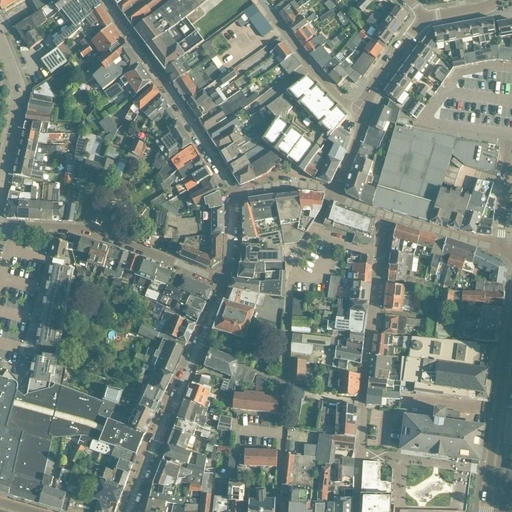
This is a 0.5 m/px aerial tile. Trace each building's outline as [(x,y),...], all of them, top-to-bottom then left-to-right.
[(0,0),(0,7),(2,10),(19,0),(0,0)] [(58,12),(74,0),(56,0),(52,3),(53,4),(38,12),(13,29),(15,28),(21,38),(58,12)] [(55,0),(31,0),(38,12),(53,4),(52,3),(55,0)] [(98,2),(96,0),(74,0),(58,12),(70,29),(56,42),(59,47),(60,48),(64,44),(79,31),(77,27),(101,8),(98,2)] [(123,0),(121,2),(117,5),(117,6),(124,16),(143,0),(123,0)] [(171,2),(172,0),(148,0),(144,3),(125,18),(133,28),(134,30),(171,2)] [(172,0),(171,2),(134,30),(148,48),(185,18),(207,0),(172,0)] [(165,71),(187,54),(204,42),(192,26),(205,16),(205,15),(223,0),(207,0),(185,18),(148,48),(165,71)] [(303,3),(309,0),(303,0),(297,5),(292,0),(286,0),(275,9),(284,21),(297,10),(304,4),(303,3)] [(289,28),(302,17),(300,15),(301,14),(298,10),(304,6),(306,9),(311,5),(309,2),(310,0),(309,0),(303,3),(304,4),(297,10),(284,21),(289,28)] [(329,0),(324,5),(330,11),(335,6),(329,0)] [(374,0),(363,0),(356,7),(362,13),(374,0)] [(379,5),(377,8),(388,16),(401,25),(408,15),(396,6),(392,11),(387,7),(386,8),(380,4),(379,5)] [(249,20),(260,13),(254,5),(243,12),(249,20)] [(113,25),(107,16),(101,8),(77,27),(79,31),(85,39),(80,44),(84,48),(79,52),(79,53),(113,25)] [(260,13),(249,20),(263,38),(273,31),(260,13)] [(349,22),(344,17),(340,13),(337,16),(341,21),(340,22),(344,27),(349,22)] [(294,35),(309,26),(308,25),(313,21),(314,23),(318,19),(314,14),(305,21),(302,17),(289,28),(294,35)] [(372,14),(369,19),(375,23),(378,19),(372,14)] [(388,16),(381,27),(393,36),(401,25),(388,16)] [(369,19),(366,23),(377,31),(370,39),(373,42),(381,48),(383,49),(393,36),(381,27),(375,23),(369,19)] [(493,19),(481,21),(484,36),(485,43),(490,42),(489,35),(496,34),(495,29),(494,25),(493,19)] [(484,36),(481,21),(469,23),(472,38),(479,37),(480,44),(485,43),(484,36)] [(511,21),(498,24),(500,37),(506,36),(511,35),(511,21)] [(460,41),(472,38),(469,23),(457,25),(460,41)] [(102,58),(123,40),(113,25),(79,53),(83,58),(92,52),(89,47),(93,45),(102,58)] [(463,55),(460,41),(457,25),(446,27),(448,43),(455,41),(457,52),(456,52),(457,59),(464,58),(463,55)] [(309,26),(294,35),(303,46),(317,36),(309,26)] [(448,43),(446,27),(433,30),(434,30),(431,31),(436,45),(444,43),(445,52),(450,51),(448,43)] [(358,35),(352,43),(355,47),(357,48),(362,42),(368,46),(364,51),(365,52),(376,60),(376,59),(383,50),(383,49),(381,48),(373,42),(370,39),(363,32),(362,31),(360,33),(358,35)] [(431,52),(436,45),(431,31),(421,44),(431,52)] [(21,38),(29,48),(30,50),(37,45),(28,33),(21,38)] [(312,42),(304,48),(310,56),(322,47),(326,44),(328,42),(321,34),(312,42)] [(336,38),(330,43),(334,48),(340,43),(336,38)] [(133,63),(128,54),(121,45),(124,43),(123,41),(123,40),(102,58),(98,62),(80,80),(85,86),(88,82),(89,83),(93,79),(103,91),(139,64),(138,63),(137,63),(136,62),(133,63)] [(328,42),(326,44),(331,50),(332,50),(334,48),(330,43),(330,42),(329,41),(328,42)] [(350,42),(346,46),(353,53),(356,51),(354,49),(353,49),(354,48),(355,47),(352,43),(350,42)] [(208,43),(202,47),(211,60),(217,57),(208,43)] [(284,62),(284,63),(293,57),(292,55),(283,43),(274,49),(276,52),(284,62)] [(72,54),(68,49),(64,44),(60,48),(68,58),(72,54)] [(431,52),(421,44),(420,44),(413,54),(429,66),(436,56),(431,52)] [(490,49),(486,50),(489,61),(493,61),(498,61),(499,46),(490,47),(490,49)] [(68,58),(60,48),(59,47),(41,60),(51,74),(67,62),(66,60),(68,58)] [(322,47),(310,56),(317,65),(322,70),(332,61),(322,47)] [(488,62),(486,50),(482,51),(481,47),(473,48),(474,53),(475,53),(475,56),(476,64),(488,62)] [(505,61),(506,49),(499,49),(498,61),(505,61)] [(218,55),(225,66),(230,63),(222,52),(218,55)] [(353,67),(352,69),(355,71),(357,72),(362,76),(363,77),(364,77),(364,76),(371,65),(372,66),(376,60),(365,52),(360,59),(354,66),(353,67)] [(169,78),(198,55),(196,53),(190,57),(187,54),(165,71),(169,78)] [(476,64),(475,56),(475,53),(474,53),(463,55),(464,58),(465,66),(476,64)] [(332,61),(322,70),(328,76),(339,66),(345,61),(346,60),(340,54),(332,61)] [(430,66),(429,66),(413,54),(406,64),(419,73),(423,76),(430,66)] [(169,78),(173,83),(191,71),(189,68),(199,61),(196,58),(199,56),(198,55),(169,78)] [(284,63),(280,66),(289,76),(290,76),(301,66),(293,57),(284,63)] [(453,68),(465,66),(464,58),(457,59),(451,60),(453,68)] [(339,66),(328,76),(338,86),(348,77),(350,79),(355,85),(362,76),(357,72),(355,71),(352,69),(353,67),(350,64),(349,65),(345,61),(339,66)] [(222,77),(222,76),(213,63),(209,65),(211,67),(204,72),(201,67),(191,71),(173,83),(187,104),(222,77)] [(414,79),(419,73),(406,64),(399,73),(411,83),(412,82),(414,84),(417,81),(414,79)] [(446,78),(450,73),(444,68),(440,68),(437,65),(434,69),(446,78)] [(120,81),(121,82),(105,93),(107,97),(110,102),(124,92),(122,89),(125,87),(133,99),(144,89),(152,83),(140,66),(120,81)] [(442,84),(446,78),(434,69),(431,73),(436,76),(435,78),(442,84)] [(187,104),(191,110),(207,98),(204,94),(209,90),(210,92),(213,90),(214,92),(220,89),(237,77),(232,70),(223,77),(222,76),(222,77),(187,104)] [(404,92),(411,83),(399,73),(392,83),(404,92)] [(260,76),(254,81),(258,86),(264,81),(260,76)] [(309,115),(327,97),(308,77),(300,83),(287,93),(309,115)] [(397,102),(404,92),(392,83),(385,93),(397,102)] [(420,89),(426,93),(429,89),(423,85),(420,89)] [(140,111),(160,95),(154,87),(134,104),(134,105),(125,120),(133,125),(136,120),(140,111)] [(198,120),(226,102),(227,101),(220,92),(218,93),(217,91),(220,89),(214,92),(213,90),(210,92),(209,90),(204,94),(207,98),(191,110),(198,120)] [(423,97),(426,93),(420,89),(417,92),(423,97)] [(226,102),(198,120),(207,133),(234,115),(244,109),(244,110),(260,98),(257,93),(247,100),(246,99),(241,92),(227,101),(226,102)] [(56,106),(54,105),(55,99),(41,96),(31,94),(30,100),(25,120),(49,122),(51,116),(54,117),(56,106)] [(177,122),(169,109),(160,95),(140,111),(136,120),(145,125),(142,132),(130,129),(128,134),(136,138),(136,139),(144,144),(146,142),(148,141),(153,139),(154,141),(177,122)] [(318,153),(320,151),(283,123),(285,121),(286,121),(288,112),(292,108),(286,101),(282,97),(265,107),(276,120),(263,142),(294,165),(304,173),(318,153)] [(347,118),(339,109),(327,97),(309,115),(325,132),(316,143),(317,144),(318,145),(322,148),(327,141),(329,139),(338,128),(347,118)] [(416,120),(425,107),(422,105),(415,100),(406,113),(416,120)] [(362,143),(362,144),(377,149),(379,147),(381,142),(382,142),(385,134),(383,132),(388,122),(396,125),(400,110),(390,101),(387,109),(379,106),(364,143),(362,143)] [(259,142),(263,142),(276,120),(265,107),(240,124),(212,142),(213,144),(219,152),(232,144),(233,145),(254,132),(259,142)] [(212,142),(240,124),(234,115),(207,133),(212,142)] [(46,135),(49,122),(25,120),(23,129),(45,134),(45,136),(47,136),(47,135),(46,135)] [(169,160),(177,154),(192,145),(177,122),(154,141),(159,149),(158,150),(160,153),(158,154),(157,155),(156,156),(156,157),(156,159),(156,161),(154,165),(153,165),(153,167),(153,168),(154,169),(156,169),(158,170),(161,169),(163,168),(169,160)] [(110,134),(105,138),(110,145),(115,135),(118,131),(116,127),(109,131),(109,132),(110,134)] [(452,156),(463,165),(465,167),(495,177),(496,168),(499,148),(395,127),(377,190),(376,190),(372,207),(430,224),(441,189),(444,180),(446,174),(448,169),(449,164),(452,156)] [(333,148),(344,156),(346,153),(351,137),(338,128),(329,139),(327,141),(334,146),(333,148)] [(65,134),(47,135),(47,136),(45,136),(45,134),(23,129),(21,139),(31,142),(46,145),(47,140),(65,140),(65,134)] [(261,145),(259,142),(254,132),(233,145),(220,154),(228,167),(247,154),(247,155),(261,145)] [(146,142),(144,144),(136,139),(127,157),(137,162),(144,147),(145,148),(148,141),(146,142)] [(46,147),(21,141),(19,149),(37,153),(40,153),(39,154),(44,155),(53,155),(52,152),(56,152),(56,155),(63,155),(63,147),(46,147)] [(317,181),(333,148),(334,146),(327,141),(322,148),(320,151),(318,153),(304,173),(317,181)] [(375,158),(377,149),(362,144),(354,165),(345,192),(347,196),(360,202),(369,176),(373,163),(364,160),(365,155),(375,158)] [(250,168),(271,153),(261,145),(247,155),(247,154),(228,167),(233,175),(248,165),(250,168)] [(163,183),(199,156),(193,146),(184,152),(178,156),(177,154),(169,160),(163,168),(158,175),(163,183)] [(105,157),(116,160),(119,151),(110,147),(106,156),(105,157)] [(341,164),(344,156),(333,148),(317,181),(328,185),(331,184),(341,164)] [(19,149),(17,157),(43,163),(44,155),(39,154),(37,154),(37,153),(19,149)] [(241,186),(262,177),(267,175),(281,161),(271,153),(250,168),(248,165),(233,175),(239,186),(240,186),(241,186)] [(205,167),(199,156),(163,183),(160,185),(165,194),(192,177),(191,175),(196,172),(205,167)] [(461,168),(463,165),(452,156),(449,164),(461,168)] [(42,164),(43,163),(17,157),(15,166),(35,170),(35,172),(37,173),(38,170),(40,170),(41,168),(48,168),(49,164),(42,164)] [(85,169),(84,170),(110,176),(114,162),(103,159),(101,165),(87,161),(85,169)] [(75,161),(72,180),(78,181),(83,163),(75,161)] [(460,173),(461,168),(449,164),(448,169),(460,173)] [(39,172),(40,170),(38,170),(37,173),(35,172),(35,170),(15,166),(13,175),(42,181),(44,172),(39,172)] [(173,200),(187,191),(204,181),(211,177),(206,169),(197,174),(192,177),(165,194),(151,203),(155,205),(171,196),(173,200)] [(458,178),(460,173),(448,169),(446,174),(458,178)] [(456,184),(458,178),(446,174),(444,180),(456,184)] [(374,178),(369,176),(360,202),(372,207),(376,190),(371,188),(374,178)] [(195,206),(220,194),(216,185),(212,178),(204,183),(204,181),(187,191),(191,197),(195,206)] [(476,235),(481,221),(485,210),(491,193),(494,184),(477,180),(471,197),(464,216),(460,232),(476,236),(476,235)] [(64,222),(67,205),(59,204),(60,183),(55,183),(55,185),(54,196),(51,221),(64,222)] [(54,196),(55,185),(49,184),(48,203),(41,203),(40,221),(51,221),(54,196)] [(40,221),(41,203),(36,203),(37,188),(31,187),(31,194),(28,220),(40,221)] [(464,216),(471,197),(466,195),(464,199),(460,198),(463,191),(452,187),(451,192),(441,189),(430,224),(442,227),(443,224),(449,225),(448,229),(460,232),(464,216)] [(17,220),(18,203),(12,201),(14,193),(10,192),(4,216),(7,219),(17,220)] [(67,205),(64,222),(75,222),(76,212),(77,206),(73,206),(75,193),(74,193),(69,192),(67,205)] [(491,212),(494,213),(496,198),(490,196),(491,193),(485,210),(491,212)] [(28,220),(31,194),(21,194),(18,203),(17,220),(28,220)] [(195,206),(193,207),(193,210),(196,209),(196,210),(197,209),(198,212),(208,211),(214,210),(213,208),(224,207),(220,194),(195,206)] [(298,243),(305,234),(297,230),(300,210),(299,194),(274,197),(281,232),(283,245),(298,243)] [(297,230),(305,234),(306,234),(320,212),(322,209),(325,195),(299,194),(300,210),(297,230)] [(281,232),(274,197),(274,196),(248,200),(249,203),(254,224),(257,236),(281,232)] [(95,213),(91,222),(101,227),(102,223),(110,226),(113,216),(115,213),(117,208),(101,201),(99,205),(95,213)] [(376,220),(361,215),(340,207),(340,206),(331,202),(330,203),(324,226),(355,235),(370,240),(371,236),(376,220)] [(257,236),(254,224),(249,203),(245,205),(243,207),(243,240),(258,240),(257,236)] [(224,223),(224,221),(224,207),(213,208),(214,210),(208,211),(196,213),(197,219),(182,220),(181,217),(176,218),(167,212),(164,238),(170,239),(171,230),(176,230),(177,239),(201,238),(201,240),(206,240),(205,237),(222,235),(224,234),(224,223)] [(491,237),(493,223),(481,221),(476,235),(491,237)] [(127,238),(130,228),(120,224),(116,234),(127,238)] [(437,237),(421,233),(408,229),(397,226),(393,239),(391,254),(405,257),(412,260),(412,261),(413,261),(414,259),(418,260),(418,259),(428,261),(428,262),(429,262),(437,237)] [(130,228),(127,238),(137,243),(142,232),(132,227),(131,229),(130,228)] [(177,239),(176,230),(171,230),(170,239),(172,240),(173,244),(180,246),(177,255),(212,270),(221,263),(222,235),(205,237),(206,240),(201,240),(201,238),(177,239)] [(280,246),(283,245),(281,232),(257,236),(258,240),(259,240),(260,245),(242,245),(242,253),(241,264),(265,266),(265,263),(284,263),(280,246)] [(374,237),(371,236),(370,240),(355,235),(352,244),(358,246),(373,248),(373,247),(374,237)] [(77,252),(82,238),(73,237),(72,244),(72,250),(72,252),(73,251),(77,252)] [(440,265),(446,240),(437,237),(429,262),(432,263),(430,268),(431,269),(430,274),(436,276),(439,265),(440,265)] [(86,266),(94,242),(82,238),(77,252),(82,254),(80,259),(81,259),(79,264),(86,266)] [(72,250),(72,244),(55,240),(51,259),(53,259),(52,266),(61,268),(66,250),(72,252),(72,250)] [(448,269),(456,243),(446,240),(440,265),(448,267),(447,269),(448,269)] [(106,261),(111,248),(94,242),(86,266),(87,264),(103,269),(105,265),(106,261)] [(463,262),(469,247),(456,243),(448,269),(443,286),(453,289),(458,272),(462,273),(465,263),(463,262)] [(483,252),(477,250),(469,247),(463,262),(465,263),(469,264),(464,278),(472,280),(476,269),(483,252)] [(130,254),(111,248),(106,261),(119,266),(116,273),(105,269),(104,274),(119,279),(120,280),(123,271),(130,254)] [(484,272),(490,256),(483,252),(476,269),(484,272)] [(136,274),(142,258),(130,254),(123,271),(128,273),(128,271),(136,274)] [(412,261),(412,260),(405,257),(391,254),(389,269),(399,269),(398,276),(398,283),(405,284),(406,284),(407,277),(408,272),(412,272),(413,261),(412,261)] [(348,264),(371,267),(372,257),(362,256),(361,257),(359,257),(357,259),(351,258),(351,260),(348,260),(348,264)] [(491,275),(498,259),(490,256),(484,272),(491,275)] [(154,284),(160,265),(142,258),(136,274),(152,280),(151,282),(154,284)] [(507,268),(501,261),(498,259),(491,275),(506,278),(507,269),(507,268)] [(286,263),(284,263),(265,263),(265,266),(265,274),(286,271),(286,263)] [(265,266),(241,264),(240,264),(238,279),(253,281),(265,283),(285,282),(286,272),(286,271),(265,274),(265,266)] [(371,267),(348,264),(347,264),(346,269),(353,270),(353,274),(370,276),(371,267)] [(150,284),(148,290),(163,296),(180,303),(186,307),(201,314),(206,304),(196,300),(196,298),(168,287),(173,273),(174,270),(168,268),(160,265),(154,284),(151,282),(150,284)] [(61,268),(52,266),(51,266),(50,266),(50,267),(51,267),(37,345),(36,345),(37,346),(57,349),(58,341),(56,341),(57,333),(60,334),(61,326),(59,325),(60,318),(63,318),(64,310),(62,309),(63,302),(65,302),(67,294),(65,294),(66,286),(68,287),(70,278),(67,278),(69,270),(71,271),(71,270),(61,268)] [(168,287),(196,298),(197,297),(207,301),(210,293),(208,289),(208,288),(184,279),(185,278),(173,273),(168,287)] [(370,284),(370,276),(353,274),(352,280),(349,280),(349,282),(352,283),(370,284)] [(505,287),(506,278),(491,275),(490,284),(489,294),(504,295),(505,287)] [(330,284),(338,286),(341,286),(343,279),(331,277),(330,284)] [(405,284),(405,286),(420,290),(421,288),(423,280),(413,277),(413,278),(407,277),(406,284),(405,284)] [(98,285),(105,287),(107,279),(101,278),(98,285)] [(265,283),(253,281),(253,282),(234,280),(229,289),(250,293),(259,295),(274,298),(284,298),(285,282),(265,283)] [(421,288),(429,289),(432,290),(434,284),(424,282),(424,280),(423,280),(421,288)] [(370,285),(370,284),(352,283),(350,301),(367,303),(368,303),(370,285)] [(335,300),(338,286),(330,284),(327,299),(335,300)] [(404,287),(388,285),(387,285),(386,297),(403,299),(404,287)] [(470,293),(484,294),(485,287),(471,285),(470,293)] [(229,289),(224,301),(239,305),(255,309),(259,295),(250,293),(229,289)] [(148,290),(145,297),(161,303),(166,306),(187,314),(186,317),(197,322),(201,314),(186,307),(180,303),(163,296),(148,290)] [(120,291),(119,294),(125,296),(124,298),(131,301),(133,295),(120,291)] [(489,294),(484,294),(470,293),(462,292),(453,292),(442,291),(440,306),(450,307),(451,307),(451,306),(462,307),(463,301),(483,303),(483,304),(504,306),(504,295),(489,294)] [(403,300),(403,299),(386,297),(384,310),(394,311),(402,312),(402,306),(408,306),(409,300),(403,300)] [(302,316),(303,300),(293,300),(292,316),(302,316)] [(367,303),(350,301),(342,300),(341,307),(339,307),(338,315),(344,316),(350,317),(350,312),(366,314),(367,303)] [(420,309),(421,301),(413,300),(413,308),(420,309)] [(255,309),(239,305),(224,301),(213,330),(247,340),(255,309)] [(449,314),(450,307),(440,306),(440,313),(449,314)] [(479,319),(500,321),(502,310),(492,309),(480,308),(480,309),(475,308),(474,314),(479,315),(479,319)] [(175,329),(191,336),(196,326),(165,312),(163,318),(165,319),(164,321),(166,322),(169,323),(170,322),(172,323),(172,324),(176,326),(175,329)] [(367,314),(366,314),(350,312),(350,317),(344,316),(343,321),(365,324),(367,314)] [(165,319),(163,318),(160,317),(156,315),(155,317),(153,316),(153,318),(157,320),(160,322),(159,325),(164,327),(162,332),(187,344),(191,336),(175,329),(176,326),(172,324),(172,323),(170,322),(169,323),(166,322),(164,321),(165,319)] [(343,321),(344,316),(338,315),(338,317),(338,319),(336,318),(336,323),(328,322),(327,331),(333,331),(332,336),(344,337),(344,339),(364,342),(364,335),(365,324),(343,321)] [(407,325),(408,320),(396,318),(386,317),(384,333),(394,334),(406,336),(407,326),(419,327),(419,326),(407,325)] [(311,319),(292,318),(292,332),(311,333),(311,319)] [(437,340),(439,318),(437,318),(437,322),(420,320),(420,321),(408,320),(407,325),(419,326),(419,327),(418,338),(437,340)] [(437,340),(452,342),(454,319),(439,318),(437,340)] [(457,318),(456,327),(463,328),(464,319),(457,318)] [(500,321),(479,319),(477,318),(476,325),(478,326),(478,330),(499,332),(500,321)] [(187,344),(162,332),(142,325),(138,336),(156,342),(157,339),(163,341),(158,353),(148,349),(145,357),(137,354),(134,362),(173,375),(185,349),(184,349),(187,344)] [(497,344),(499,332),(478,330),(476,342),(487,343),(497,344)] [(373,346),(392,348),(394,337),(384,336),(375,334),(373,346)] [(291,355),(312,356),(312,350),(323,352),(324,347),(334,348),(335,339),(332,338),(332,340),(293,335),(291,344),(291,353),(291,355)] [(477,344),(452,342),(437,340),(418,338),(412,338),(409,359),(403,358),(403,360),(493,372),(496,349),(486,347),(477,346),(477,344)] [(363,350),(364,342),(344,339),(344,340),(347,341),(347,343),(338,342),(338,347),(363,350)] [(395,349),(392,348),(373,346),(371,357),(391,359),(394,359),(395,349)] [(363,350),(338,347),(338,348),(336,347),(334,361),(333,361),(332,369),(338,370),(347,371),(348,363),(361,364),(363,350)] [(230,381),(235,382),(236,382),(242,383),(251,384),(256,374),(239,366),(240,362),(211,350),(204,367),(231,378),(230,381)] [(54,384),(60,386),(65,359),(43,355),(43,359),(34,357),(33,364),(27,395),(52,389),(53,388),(55,385),(54,384)] [(313,356),(312,356),(291,355),(291,362),(305,363),(312,364),(313,356)] [(390,377),(391,359),(371,357),(369,379),(401,382),(401,377),(390,377)] [(491,389),(493,372),(403,360),(401,377),(401,382),(401,386),(405,387),(406,382),(415,384),(414,392),(477,401),(477,399),(488,401),(489,389),(491,389)] [(164,394),(173,375),(134,362),(133,364),(142,369),(142,368),(146,370),(153,373),(151,379),(139,374),(135,384),(136,385),(144,387),(145,386),(164,394)] [(304,382),(305,363),(291,362),(289,380),(304,382)] [(329,384),(359,387),(360,375),(330,373),(329,384)] [(53,388),(52,389),(27,395),(25,397),(24,398),(23,400),(16,397),(18,389),(19,387),(18,385),(16,383),(14,382),(0,377),(0,492),(8,495),(12,477),(28,482),(42,486),(44,479),(45,476),(48,459),(48,458),(52,439),(81,437),(78,446),(84,448),(84,449),(100,455),(100,454),(110,457),(108,464),(107,466),(109,467),(111,464),(112,464),(114,460),(132,467),(136,456),(139,446),(142,441),(144,437),(145,435),(127,428),(128,428),(98,416),(103,402),(60,386),(54,384),(55,385),(53,388)] [(369,379),(368,390),(386,392),(387,387),(393,388),(393,386),(396,386),(401,386),(401,382),(369,379)] [(234,394),(235,382),(230,381),(226,392),(234,395),(234,394)] [(210,404),(214,405),(215,400),(212,398),(213,395),(208,393),(210,388),(204,386),(203,387),(192,383),(191,385),(185,401),(199,406),(198,409),(207,412),(210,404)] [(358,395),(359,387),(329,384),(328,388),(337,389),(337,396),(345,397),(355,398),(358,395)] [(160,403),(164,394),(145,386),(144,387),(141,395),(160,403)] [(289,390),(288,397),(302,399),(304,387),(290,386),(289,390)] [(103,400),(118,405),(121,398),(123,392),(107,388),(103,400)] [(368,390),(367,405),(381,406),(382,399),(385,399),(400,400),(400,393),(395,393),(386,392),(368,390)] [(234,400),(233,410),(238,410),(242,411),(251,411),(260,412),(269,413),(278,414),(280,399),(270,398),(262,397),(263,394),(253,393),(244,392),(243,395),(234,394),(234,395),(234,400)] [(121,398),(118,405),(125,407),(136,406),(155,414),(159,405),(160,403),(141,395),(140,397),(138,401),(137,403),(121,398)] [(125,407),(118,405),(103,400),(103,402),(98,416),(128,428),(127,428),(145,435),(155,414),(136,406),(125,407)] [(185,401),(181,411),(196,416),(197,415),(201,416),(206,418),(207,418),(205,417),(207,412),(203,411),(198,409),(199,406),(185,401)] [(336,415),(357,417),(357,406),(337,405),(336,411),(328,411),(328,409),(322,408),(321,414),(325,414),(336,415)] [(457,418),(457,412),(436,410),(435,421),(406,417),(401,450),(473,460),(472,464),(471,463),(471,464),(480,465),(479,465),(479,461),(484,428),(453,423),(453,422),(454,422),(455,418),(457,418)] [(206,420),(206,418),(201,416),(197,415),(196,416),(181,411),(178,420),(194,425),(204,428),(205,425),(206,424),(207,422),(206,420)] [(356,426),(357,417),(336,415),(336,425),(356,426)] [(231,426),(232,419),(220,417),(219,424),(231,426)] [(211,429),(204,428),(194,425),(178,420),(173,431),(190,437),(191,438),(191,437),(193,438),(195,431),(202,434),(200,437),(204,438),(208,439),(211,429)] [(231,426),(219,424),(217,430),(230,433),(231,426)] [(355,438),(356,426),(336,425),(335,436),(345,437),(355,438)] [(173,431),(168,445),(178,449),(185,451),(187,444),(193,445),(195,439),(191,438),(190,437),(173,431)] [(332,467),(354,469),(354,462),(350,459),(342,459),(342,461),(334,460),(335,449),(355,451),(355,440),(319,436),(317,459),(317,464),(326,465),(326,466),(332,467)] [(186,465),(204,469),(205,460),(168,446),(164,457),(186,465)] [(277,452),(253,451),(245,451),(245,456),(240,456),(240,466),(277,467),(277,452)] [(110,459),(100,455),(98,463),(107,466),(110,459)] [(317,459),(305,458),(296,457),(295,457),(285,456),(281,492),(292,492),(291,499),(291,503),(290,511),(310,511),(312,500),(310,500),(315,463),(317,464),(317,459)] [(204,474),(204,469),(186,465),(164,457),(162,462),(157,475),(177,482),(191,475),(204,477),(204,474)] [(48,459),(45,476),(51,477),(55,461),(48,459)] [(129,475),(132,467),(114,460),(112,464),(111,464),(109,467),(114,468),(113,469),(115,470),(114,472),(128,479),(129,475)] [(379,483),(378,480),(379,467),(380,467),(380,464),(381,464),(381,463),(363,462),(360,511),(390,511),(392,496),(391,496),(392,483),(391,483),(391,484),(387,484),(387,485),(382,485),(379,483)] [(312,500),(310,511),(320,511),(320,506),(328,506),(329,494),(334,495),(335,478),(331,477),(332,467),(326,466),(326,470),(322,469),(317,500),(312,500)] [(353,477),(354,469),(332,467),(331,477),(335,478),(334,495),(329,494),(327,511),(352,511),(353,488),(354,477),(353,477)] [(67,492),(72,472),(62,469),(56,490),(50,488),(50,486),(51,486),(53,478),(51,477),(45,476),(44,479),(42,486),(42,489),(44,490),(39,504),(62,511),(67,492)] [(128,479),(114,472),(106,469),(105,473),(97,470),(95,476),(100,479),(99,482),(123,491),(128,479)] [(201,492),(201,497),(199,511),(210,511),(212,489),(208,489),(209,474),(204,474),(204,477),(204,486),(203,492),(201,492)] [(204,486),(204,477),(191,475),(177,482),(157,475),(153,486),(165,489),(165,488),(169,489),(171,489),(173,489),(176,488),(176,487),(182,483),(187,484),(204,486)] [(12,477),(8,495),(24,500),(28,482),(12,477)] [(249,511),(249,503),(243,503),(244,486),(235,486),(235,480),(230,479),(229,484),(228,501),(229,502),(228,511),(249,511)] [(42,489),(42,486),(28,482),(24,500),(39,504),(44,490),(42,489)] [(118,505),(123,491),(99,482),(92,498),(118,505)] [(203,492),(204,486),(187,484),(185,496),(175,494),(176,488),(173,489),(171,489),(169,489),(165,488),(165,489),(153,486),(151,494),(172,497),(172,496),(186,500),(188,491),(193,491),(197,492),(201,492),(203,492)] [(228,501),(229,484),(222,484),(221,498),(214,498),(212,511),(228,511),(229,502),(228,501)] [(249,503),(249,511),(275,511),(275,500),(265,499),(265,490),(256,490),(256,500),(249,500),(249,503)] [(192,496),(193,491),(188,491),(186,500),(185,505),(165,502),(149,500),(146,511),(187,511),(188,506),(192,506),(192,500),(190,499),(191,496),(192,496)] [(62,511),(66,511),(72,494),(67,492),(62,511)] [(76,495),(72,494),(66,511),(115,511),(118,505),(92,498),(91,500),(75,496),(76,495)] [(185,505),(186,500),(172,496),(172,497),(151,494),(149,500),(165,502),(185,505)] [(188,506),(187,511),(197,511),(199,501),(193,500),(192,500),(192,506),(188,506)] [(290,511),(291,503),(280,503),(279,511),(290,511)]
